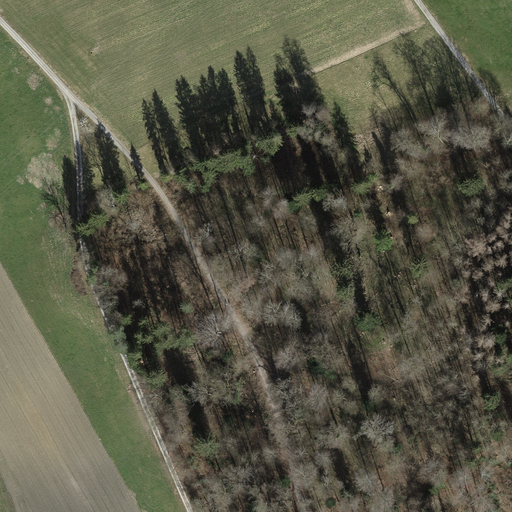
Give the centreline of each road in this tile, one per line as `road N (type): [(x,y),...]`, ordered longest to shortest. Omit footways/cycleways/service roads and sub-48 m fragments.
road 1 (track): [(312,511),(239,308),(164,179),(73,97)]
road 2 (track): [(73,97),(87,250),(197,511)]
road 3 (track): [(511,131),(419,0)]
